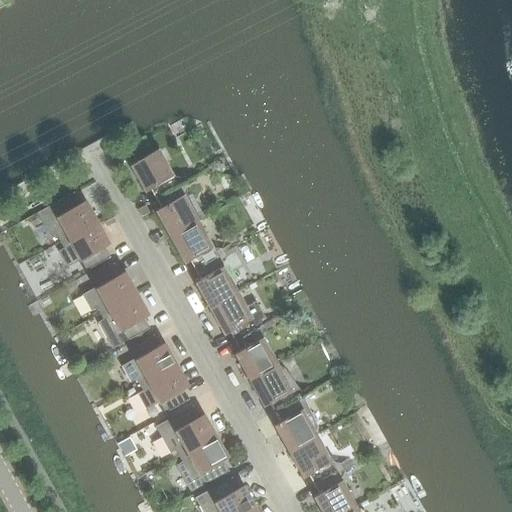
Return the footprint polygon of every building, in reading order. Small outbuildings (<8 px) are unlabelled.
[(149,188),(154,198),(177,185),(157,149),(128,165),(143,191),(149,188)] [(197,221),(177,185),(154,198),(159,207),(154,210),(168,237),(197,221)] [(56,236),(59,242),(97,222),(87,204),(86,205),(82,208),(74,193),(73,192),(36,213),(50,239),(56,236)] [(148,213),(144,206),(137,210),(141,217),(148,213)] [(189,260),(194,269),(217,256),(197,221),(168,237),(183,263),(189,260)] [(106,239),(97,222),(59,242),(63,248),(57,251),(66,267),(79,260),(85,270),(109,257),(109,256),(108,256),(100,242),(105,239),(105,240),(106,239)] [(193,282),(208,308),(236,292),(217,256),(194,269),(199,279),(193,282)] [(95,308),(99,314),(136,293),(126,276),(125,276),(125,277),(121,279),(113,265),(113,263),(89,277),(94,287),(81,295),(90,311),(95,308)] [(228,331),(233,340),(256,328),(236,292),(208,308),(222,334),(228,331)] [(146,310),(136,293),(99,314),(102,320),(96,323),(111,349),(149,328),(148,327),(140,313),(144,310),(144,311),(146,310)] [(233,353),(247,379),(276,364),(256,328),(233,340),(238,350),(233,353)] [(135,379),(138,385),(175,364),(166,347),(165,347),(165,348),(161,350),(153,336),(152,335),(128,348),(134,359),(121,366),(129,382),(135,379)] [(185,381),(175,364),(138,385),(141,391),(136,394),(145,410),(158,402),(164,413),(188,399),(188,398),(187,398),(179,384),(184,382),(185,381)] [(268,402),(273,412),(296,399),(276,364),(247,379),(262,406),(268,402)] [(272,425),(287,451),(315,435),(296,399),(273,412),(278,421),(272,425)] [(174,450),(178,456),(215,435),(205,418),(204,419),(200,421),(192,407),(193,407),(192,406),(154,427),(169,453),(174,450)] [(224,453),(215,435),(178,456),(181,462),(175,465),(190,491),(228,470),(227,469),(219,455),(223,453),(224,453)] [(307,474),(312,483),(335,471),(315,435),(287,451),(301,477),(307,474)] [(127,439),(117,445),(123,456),(133,450),(127,439)] [(312,496),(320,511),(344,511),(355,506),(335,471),(312,483),(318,493),(312,496)] [(244,511),(254,507),(245,489),(244,490),(239,493),(232,478),(231,477),(194,498),(201,511),(244,511)]
